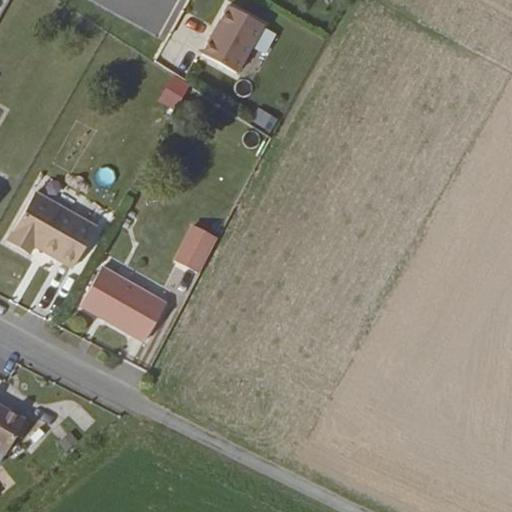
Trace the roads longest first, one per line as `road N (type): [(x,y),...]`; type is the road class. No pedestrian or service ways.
road 1 (unclassified): [(361,511),(148,409)]
road 2 (residential): [(148,409),(0,332)]
